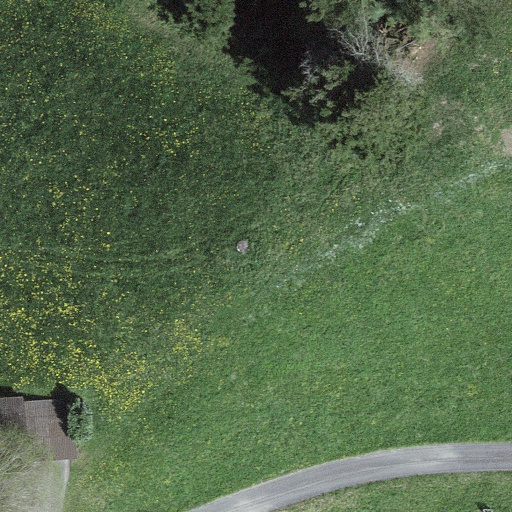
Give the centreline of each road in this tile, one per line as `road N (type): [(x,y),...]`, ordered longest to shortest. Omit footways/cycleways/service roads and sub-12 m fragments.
road 1 (track): [(67,511),(121,425),(288,254),(486,0)]
road 2 (track): [(511,458),(361,468),(225,511)]
